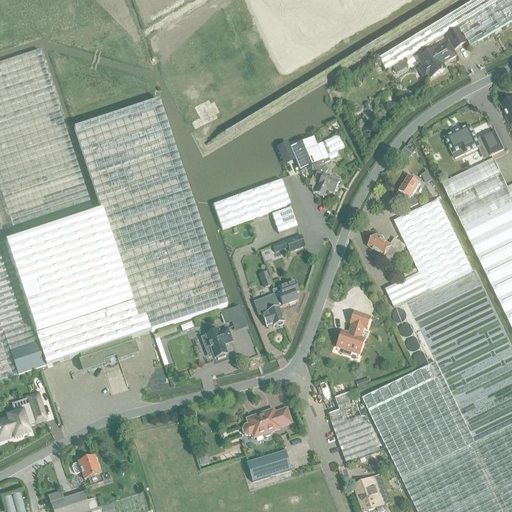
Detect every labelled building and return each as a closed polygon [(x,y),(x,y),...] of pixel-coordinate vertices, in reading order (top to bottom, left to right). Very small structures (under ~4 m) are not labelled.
[(312,0),(321,8),(328,0),(312,0)] [(368,0),(377,8),(384,0),(368,0)] [(511,0),(478,0),(379,60),(385,72),(457,29),(457,30),(461,36),(466,45),(469,49),(511,23),(511,0)] [(451,34),(445,37),(454,52),(466,45),(461,36),(457,30),(451,34)] [(454,56),(447,44),(433,52),(432,51),(418,60),(423,68),(419,71),(424,79),(428,76),(429,79),(444,70),(441,65),(454,56)] [(0,386),(19,381),(18,377),(9,353),(38,344),(46,368),(80,357),(131,340),(227,308),(158,103),(75,130),(101,207),(93,209),(40,52),(0,64),(0,386)] [(511,100),(501,106),(507,117),(506,117),(510,126),(511,125),(511,100)] [(470,128),(445,139),(446,141),(453,156),(455,160),(466,155),(480,148),(479,147),(484,145),(490,158),(491,157),(503,151),(495,133),(488,136),(481,139),(481,141),(477,143),(472,133),(470,128)] [(324,144),(317,147),(323,162),(324,165),(330,162),(327,156),(330,155),(343,149),(338,137),(324,144)] [(300,172),(311,167),(323,162),(317,147),(313,139),(296,146),(291,149),(300,172)] [(403,151),(403,152),(411,158),(414,154),(411,152),(406,148),(403,151)] [(493,161),(474,170),(443,185),(450,200),(501,175),(494,160),(493,160),(493,161)] [(324,165),(311,167),(313,176),(309,186),(312,187),(311,190),(312,194),(323,199),(326,192),(333,196),(334,194),(336,194),(338,190),(337,188),(339,183),(323,175),(328,173),(324,165)] [(511,186),(508,189),(501,175),(450,200),(500,304),(511,327),(511,186)] [(409,178),(400,194),(401,194),(396,201),(404,206),(404,205),(411,209),(421,204),(412,198),(420,185),(409,178)] [(282,182),(213,207),(222,231),(290,207),(282,182)] [(427,292),(472,271),(438,201),(394,223),(416,270),(427,292)] [(290,210),(272,217),(278,235),(297,228),(290,210)] [(372,243),(368,248),(378,255),(376,257),(382,262),(383,260),(389,264),(392,266),(400,254),(405,247),(395,240),(390,246),(377,236),(376,237),(374,238),(371,241),(372,243)] [(301,237),(273,247),(275,255),(288,250),(290,255),(305,249),(301,237)] [(270,249),(264,253),(267,259),(274,255),(270,249)] [(385,291),(394,309),(427,292),(416,270),(404,276),(406,281),(385,291)] [(263,288),(272,286),(268,272),(260,274),(263,288)] [(274,297),(278,309),(279,309),(282,308),(298,302),(295,295),(299,294),(295,283),(272,292),(274,297)] [(284,323),(279,309),(278,309),(274,297),(269,299),(267,299),(266,299),(253,304),(256,313),(260,311),(261,315),(266,329),(271,327),(271,328),(276,326),(278,327),(282,326),(282,324),(284,323)] [(239,308),(227,312),(231,324),(243,319),(239,308)] [(342,333),(336,348),(344,351),(343,355),(350,357),(351,353),(359,356),(364,340),(360,339),(363,329),(366,330),(370,319),(354,314),(350,325),(352,325),(348,335),(342,333)] [(191,323),(180,328),(182,333),(194,329),(191,323)] [(175,329),(154,337),(164,368),(172,365),(165,342),(164,342),(163,338),(176,334),(176,333),(177,333),(175,329)] [(208,343),(203,345),(206,353),(211,351),(214,360),(217,359),(218,361),(225,358),(225,356),(227,355),(224,346),(232,343),(227,330),(219,333),(219,332),(205,337),(208,343)] [(135,355),(131,340),(80,357),(84,372),(135,355)] [(38,344),(9,353),(18,377),(35,372),(46,368),(38,344)] [(416,371),(358,392),(380,436),(384,445),(401,480),(416,511),(511,511),(511,425),(472,445),(436,364),(416,371)] [(359,390),(371,385),(369,379),(357,384),(359,390)] [(340,411),(328,416),(346,464),(380,451),(386,449),(384,445),(380,436),(371,428),(357,392),(335,400),(340,411)] [(35,425),(46,422),(38,396),(27,399),(27,400),(12,405),(15,415),(8,417),(8,419),(0,421),(0,442),(14,438),(15,440),(30,435),(27,427),(35,424),(35,425)] [(274,410),(246,420),(247,425),(244,426),(242,431),(243,436),(248,438),(251,437),(253,441),(281,431),(281,430),(293,426),(287,409),(275,413),(274,410)] [(286,453),(246,465),(253,485),(292,473),(286,453)] [(77,475),(81,473),(84,481),(88,480),(91,488),(103,483),(94,458),(73,465),(72,468),(74,474),(77,475)] [(353,488),(356,494),(362,511),(367,511),(383,506),(376,486),(374,480),(353,488)] [(52,511),(88,511),(89,511),(87,502),(84,494),(63,500),(61,493),(47,497),(52,511)] [(89,511),(88,511),(151,511),(146,494),(98,509),(89,511)] [(95,500),(87,502),(89,511),(98,509),(95,500)]
